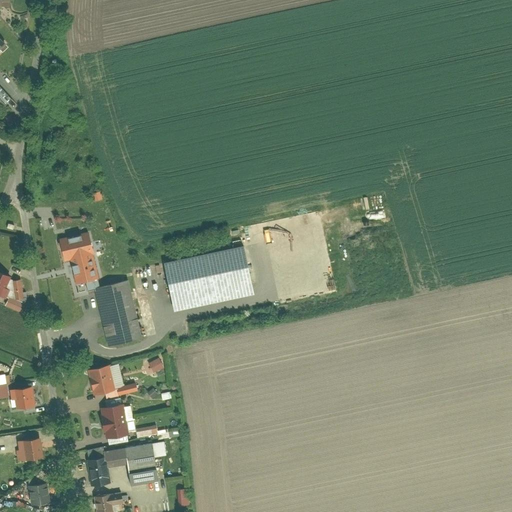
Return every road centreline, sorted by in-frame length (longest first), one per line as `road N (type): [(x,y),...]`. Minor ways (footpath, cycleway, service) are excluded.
road 1 (residential): [(70,511),(18,188)]
road 2 (residential): [(18,188),(43,0)]
